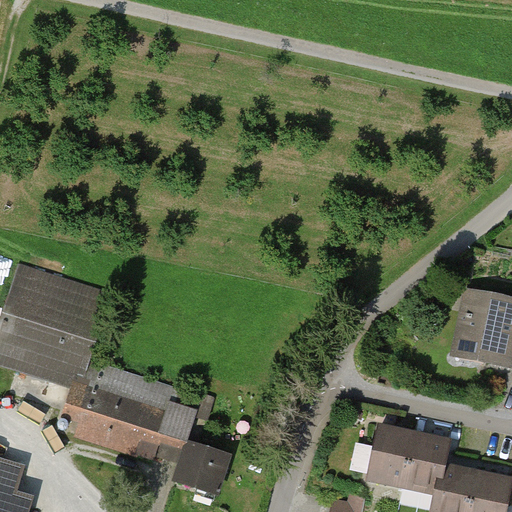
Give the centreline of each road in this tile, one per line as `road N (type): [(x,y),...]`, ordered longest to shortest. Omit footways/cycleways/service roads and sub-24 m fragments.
road 1 (track): [(90,0),(511,95)]
road 2 (residential): [(323,383),(361,326),(511,198)]
road 3 (residential): [(323,383),(511,423)]
road 4 (residential): [(279,511),(323,383)]
road 5 (residential): [(16,425),(102,511)]
